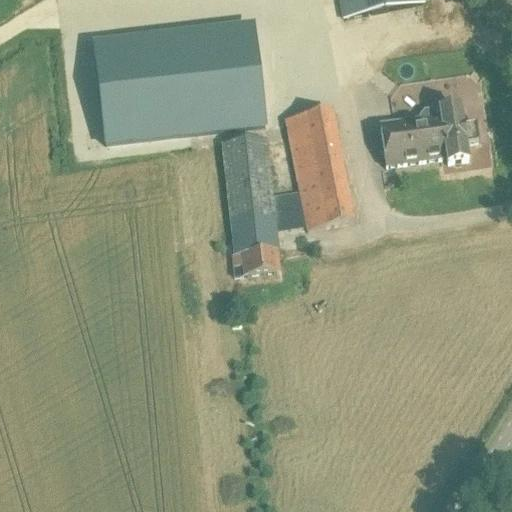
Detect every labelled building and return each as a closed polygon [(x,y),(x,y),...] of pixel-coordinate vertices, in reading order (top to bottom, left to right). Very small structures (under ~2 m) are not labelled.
[(336,0),(341,23),(424,7),(422,0),(336,0)] [(252,31),(93,51),(106,151),(264,130),(252,31)] [(438,116),(445,164),(445,171),(465,168),(463,150),(476,148),(474,129),(460,131),(457,113),(438,116)] [(242,282),(275,278),(273,257),(278,256),(276,236),(306,232),(306,235),(354,226),(332,114),(285,124),(299,198),(272,201),(266,144),(222,149),(234,259),(231,259),(234,282),(242,281),(242,282)] [(445,164),(438,116),(438,114),(416,118),(417,126),(377,132),(383,173),(445,164)]
